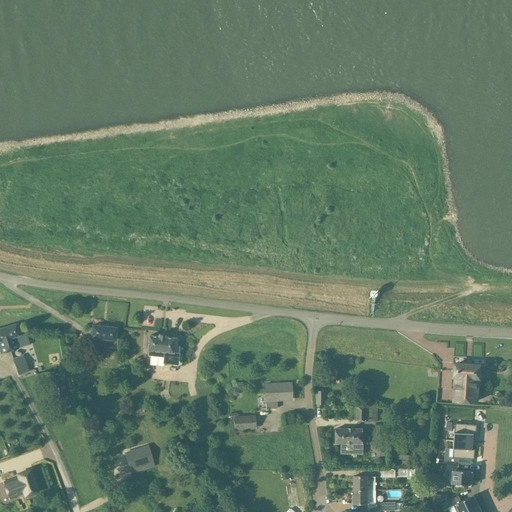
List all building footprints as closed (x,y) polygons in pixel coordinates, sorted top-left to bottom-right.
[(0,349),(1,353),(10,351),(17,348),(22,347),(29,345),(26,334),(19,336),(19,335),(16,324),(6,327),(0,328),(0,349)] [(91,337),(94,337),(93,345),(105,347),(106,339),(114,339),(116,328),(92,325),(91,337)] [(65,329),(64,337),(75,338),(76,330),(65,329)] [(147,338),(146,346),(148,346),(147,350),(148,350),(147,356),(164,357),(163,362),(175,363),(176,352),(172,352),(174,338),(164,337),(164,335),(159,335),(159,337),(149,336),(149,338),(147,338)] [(29,371),(23,355),(13,359),(19,375),(29,371)] [(482,375),(482,368),(482,367),(480,367),(480,365),(455,364),(454,376),(456,376),(455,400),(477,401),(478,377),(480,377),(480,375),(482,375)] [(292,401),(291,383),(265,384),(266,409),(277,408),(277,401),(292,401)] [(327,404),(327,391),(316,391),(316,404),(327,404)] [(367,407),(356,406),(356,421),(377,421),(378,405),(367,404),(367,407)] [(255,428),(254,416),(234,417),(235,430),(255,428)] [(455,423),(454,440),(473,442),(474,435),(476,435),(477,425),(455,423)] [(336,428),(336,443),(341,443),(362,444),(362,442),(362,429),(336,428)] [(454,440),(453,458),(460,458),(474,459),(475,452),(475,449),(473,449),(473,442),(454,440)] [(148,445),(124,452),(129,468),(152,461),(148,445)] [(446,463),(446,471),(449,471),(448,483),(457,484),(457,486),(462,486),(462,484),(472,485),(473,471),(459,470),(459,464),(446,463)] [(18,477),(3,482),(9,499),(24,494),(25,497),(38,492),(30,469),(17,474),(18,477)] [(415,479),(415,469),(381,469),(381,478),(407,477),(407,479),(415,479)] [(354,476),(354,489),(376,489),(376,477),(368,477),(368,476),(354,476)] [(376,489),(354,489),(354,504),(368,504),(368,511),(395,510),(395,502),(376,502),(376,489)] [(458,496),(447,501),(449,507),(453,505),(456,511),(469,511),(480,507),(474,495),(461,501),(458,496)]
